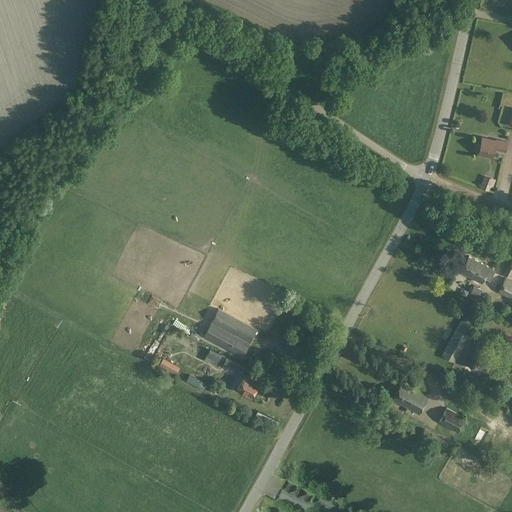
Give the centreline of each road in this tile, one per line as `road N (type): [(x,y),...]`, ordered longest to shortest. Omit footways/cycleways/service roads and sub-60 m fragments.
road 1 (unclassified): [(276,460),(427,176)]
road 2 (unclassified): [(427,176),(352,134),(162,0)]
road 3 (unclassified): [(427,176),(469,0)]
